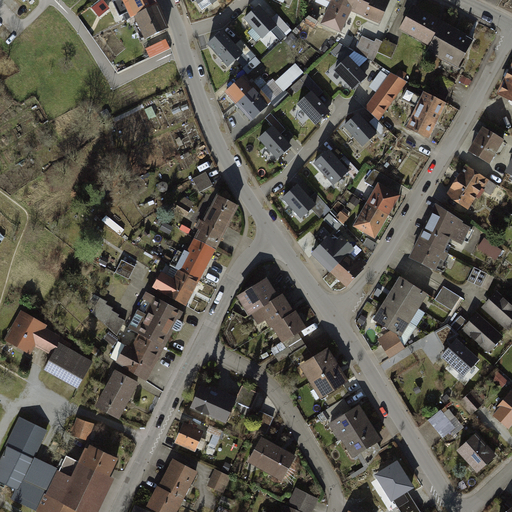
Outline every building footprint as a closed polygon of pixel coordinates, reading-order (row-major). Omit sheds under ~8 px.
[(129,0),(136,15),(156,6),(153,0),(129,0)] [(195,0),(202,10),(217,0),(195,0)] [(386,0),(324,0),(336,6),(326,27),(345,36),(356,15),(379,26),(391,2),(386,0)] [(156,6),(136,15),(140,21),(135,23),(138,31),(143,29),(148,39),(165,30),(156,6)] [(402,32),(422,44),(437,18),(417,7),(402,32)] [(279,27),(259,8),(245,21),(265,41),(279,27)] [(422,44),(442,55),(457,30),(437,18),(422,44)] [(442,55),(462,67),(477,41),(457,30),(442,55)] [(223,34),(208,48),(229,71),(244,57),(223,34)] [(362,37),(355,53),(374,61),(378,51),(392,56),(396,46),(377,38),(375,42),(362,37)] [(152,59),(172,49),(167,40),(148,50),(152,59)] [(349,60),(336,73),(355,93),(368,80),(349,60)] [(277,82),(286,91),(306,72),(297,63),(277,82)] [(511,73),(503,93),(511,97),(511,73)] [(390,75),(367,109),(382,119),(405,85),(390,75)] [(246,77),(228,93),(252,119),(270,103),(246,77)] [(428,91),(409,128),(430,139),(449,102),(428,91)] [(314,94),(299,107),(317,128),(332,115),(314,94)] [(357,118),(346,128),(364,147),(374,137),(357,118)] [(273,129),(260,141),(278,161),(291,150),(273,129)] [(486,130),(472,152),(493,164),(506,142),(486,130)] [(330,153),(316,165),(334,186),(348,175),(330,153)] [(467,168),(451,194),(471,207),(487,181),(467,168)] [(207,172),(194,179),(202,192),(215,185),(207,172)] [(382,186),(370,206),(391,219),(403,199),(382,186)] [(298,187),(283,201),(302,221),(316,208),(298,187)] [(223,236),(239,206),(219,195),(203,225),(223,236)] [(192,209),(195,204),(186,198),(182,204),(192,209)] [(370,206),(358,226),(378,239),(391,219),(370,206)] [(437,208),(420,241),(444,252),(451,238),(462,244),(471,227),(462,223),(463,221),(437,208)] [(216,249),(223,236),(203,225),(196,238),(216,249)] [(329,238),(314,254),(349,286),(363,270),(347,256),(355,247),(344,237),(337,244),(329,238)] [(198,281),(216,249),(196,238),(186,256),(179,252),(171,267),(179,271),(198,281)] [(504,250),(485,238),(479,249),(498,260),(504,250)] [(420,241),(412,258),(435,270),(440,259),(444,261),(448,254),(444,252),(420,241)] [(123,263),(117,276),(129,281),(135,268),(123,263)] [(490,275),(476,267),(469,281),(483,288),(490,275)] [(174,279),(162,273),(154,288),(185,305),(198,281),(179,271),(174,279)] [(402,277),(393,292),(418,307),(427,293),(402,277)] [(246,293),(241,296),(252,314),(277,298),(266,280),(256,287),(252,286),(246,289),(246,293)] [(445,286),(437,300),(455,310),(463,297),(445,286)] [(393,292),(384,306),(409,321),(418,307),(393,292)] [(511,305),(498,294),(487,307),(511,328),(511,305)] [(149,295),(131,328),(163,345),(180,312),(149,295)] [(283,295),(277,298),(252,314),(258,325),(268,319),(272,326),(274,325),(294,313),(283,295)] [(101,302),(94,314),(118,334),(124,321),(101,302)] [(384,306),(375,320),(401,335),(409,321),(384,306)] [(22,312),(5,340),(30,355),(36,346),(53,357),(45,371),(78,390),(96,361),(44,330),(46,327),(22,312)] [(294,313),(274,325),(279,333),(282,333),(286,339),(306,328),(296,312),(294,313)] [(481,315),(467,330),(491,353),(505,338),(481,315)] [(457,335),(440,354),(465,376),(481,357),(457,335)] [(126,370),(146,380),(164,346),(144,336),(126,370)] [(337,365),(327,350),(305,364),(311,372),(308,374),(312,381),(337,365)] [(393,371),(419,410),(440,396),(414,357),(393,371)] [(347,381),(337,365),(312,381),(317,388),(319,387),(325,396),(347,381)] [(117,374),(108,389),(131,401),(139,386),(117,374)] [(211,391),(201,387),(192,406),(213,416),(216,412),(226,416),(231,406),(234,406),(237,398),(213,387),(211,391)] [(259,394),(245,388),(239,403),(252,409),(259,394)] [(108,389),(100,405),(122,417),(131,401),(108,389)] [(462,401),(474,414),(484,405),(472,392),(462,401)] [(511,396),(496,414),(511,426),(511,396)] [(320,414),(326,424),(352,409),(346,399),(320,414)] [(369,422),(359,406),(336,421),(346,436),(369,422)] [(453,406),(432,421),(447,441),(468,425),(453,406)] [(274,418),(260,412),(253,427),(267,433),(274,418)] [(22,417),(0,462),(0,481),(19,491),(15,499),(42,511),(97,511),(123,459),(91,445),(83,462),(67,455),(60,469),(37,458),(50,431),(22,417)] [(77,419),(73,433),(89,437),(93,424),(77,419)] [(378,438),(369,422),(346,436),(343,437),(350,449),(354,447),(358,453),(360,452),(370,447),(368,444),(374,441),(378,438)] [(185,424),(177,442),(195,451),(204,433),(185,424)] [(225,431),(209,424),(206,432),(214,435),(221,439),(225,431)] [(479,432),(458,449),(479,475),(500,459),(479,432)] [(214,435),(210,445),(217,448),(221,439),(214,435)] [(259,465),(266,470),(279,448),(262,439),(251,458),(258,462),(259,465)] [(381,451),(374,441),(368,444),(370,447),(360,452),(369,467),(381,451)] [(278,473),(285,476),(296,457),(279,448),(266,470),(275,474),(278,473)] [(175,460),(151,507),(160,511),(176,511),(198,472),(175,460)] [(417,483),(404,461),(357,490),(370,511),(417,483)] [(217,470),(209,486),(224,493),(231,477),(217,470)] [(303,493),(296,507),(306,511),(310,511),(316,499),(303,493)]
